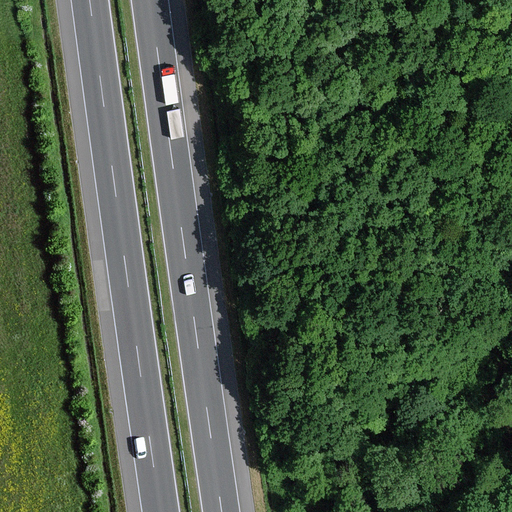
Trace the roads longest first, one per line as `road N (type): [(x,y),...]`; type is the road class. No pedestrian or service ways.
road 1 (motorway): [(88,0),(160,511)]
road 2 (motorway): [(222,511),(150,0)]
